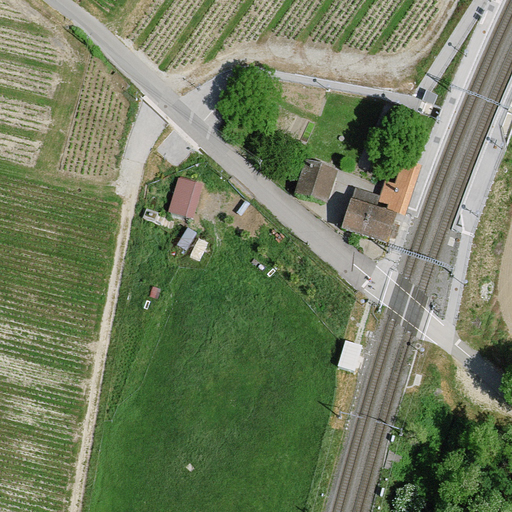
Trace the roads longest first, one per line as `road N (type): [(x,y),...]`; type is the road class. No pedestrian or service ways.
road 1 (track): [(453,0),(406,60),(386,67),(250,57),(192,82),(154,114),(76,511)]
road 2 (unclassified): [(511,398),(303,225),(55,0)]
